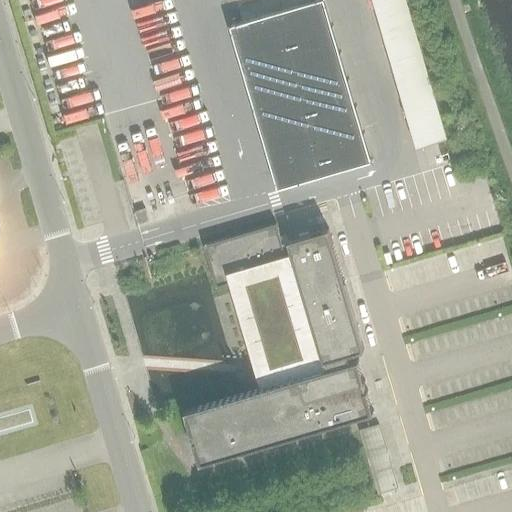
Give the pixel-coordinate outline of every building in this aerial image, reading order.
[(278,189),(371,161),(323,0),(318,0),(230,26),(278,189)] [(447,137),(406,0),(373,0),(417,146),(447,137)] [(138,224),(148,221),(145,208),(135,212),(138,224)] [(184,411),(200,463),(374,412),(356,352),(364,349),(328,229),(281,242),(276,223),(204,245),(216,287),(239,280),(266,372),(270,385),(184,411)] [(359,437),(378,501),(398,495),(379,431),(359,437)]
